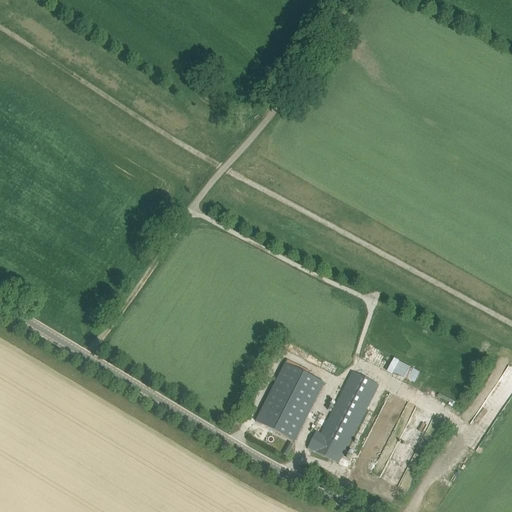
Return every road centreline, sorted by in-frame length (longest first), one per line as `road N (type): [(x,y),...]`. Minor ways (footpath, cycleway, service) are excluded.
road 1 (track): [(511,323),(155,128),(0,27)]
road 2 (track): [(351,0),(86,357)]
road 3 (tertiary): [(367,511),(259,459),(0,305)]
